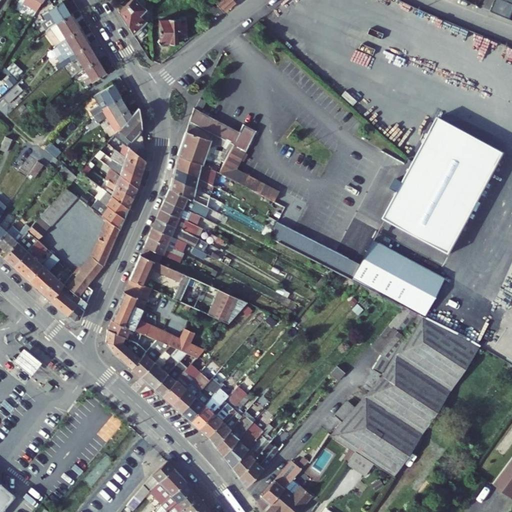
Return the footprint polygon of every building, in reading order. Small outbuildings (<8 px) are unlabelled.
[(24,10),(29,0),(20,0),(17,6),(24,10)] [(68,11),(61,0),(52,0),(38,8),(41,14),(47,11),(52,20),(68,11)] [(146,7),(138,0),(129,0),(118,12),(134,37),(149,23),(143,18),(149,14),(143,9),(146,7)] [(211,4),(199,12),(208,24),(235,1),(234,0),(215,0),(214,1),(216,4),(213,6),(211,4)] [(511,0),(493,0),(490,7),(510,15),(511,9),(511,0)] [(59,37),(77,26),(68,11),(52,20),(47,24),(39,31),(44,38),(54,32),(58,38),(59,37)] [(158,21),(157,37),(154,40),(158,43),(160,40),(177,40),(178,33),(187,33),(187,21),(158,21)] [(53,60),(86,40),(77,26),(59,37),(58,38),(61,45),(49,53),(53,60)] [(80,64),(95,55),(86,40),(53,60),(56,65),(74,54),(80,64)] [(83,82),(103,69),(95,55),(80,64),(85,72),(79,75),(83,82)] [(89,92),(94,100),(86,105),(90,112),(119,94),(110,80),(89,92)] [(14,83),(5,91),(10,96),(19,88),(14,83)] [(112,132),(130,112),(119,94),(90,112),(92,114),(94,118),(102,114),(112,132)] [(244,122),(239,130),(185,100),(181,116),(192,120),(222,136),(233,142),(245,149),(256,129),(244,122)] [(28,110),(24,105),(17,112),(21,116),(28,110)] [(138,107),(137,105),(130,112),(112,132),(119,137),(125,143),(141,127),(138,107)] [(23,118),(17,124),(28,134),(33,128),(23,118)] [(222,162),(213,158),(222,136),(192,120),(182,153),(218,169),(222,162)] [(446,146),(452,135),(439,130),(434,140),(446,146)] [(108,141),(112,144),(119,137),(112,132),(114,134),(108,141)] [(3,134),(0,141),(0,147),(5,150),(10,136),(3,134)] [(52,158),(58,151),(48,141),(42,148),(52,158)] [(238,164),(245,149),(233,142),(222,162),(218,169),(273,199),(279,185),(238,164)] [(137,152),(125,143),(122,151),(142,167),(145,159),(137,152)] [(144,147),(140,148),(137,152),(145,159),(144,147)] [(113,155),(139,175),(142,167),(122,151),(117,148),(112,155),(113,155)] [(212,180),(218,169),(182,153),(179,165),(212,180)] [(109,165),(135,185),(139,175),(113,155),(107,164),(109,165)] [(33,160),(24,173),(31,178),(40,164),(33,160)] [(90,164),(86,161),(79,169),(84,172),(90,164)] [(110,179),(130,195),(135,185),(109,165),(104,175),(110,179)] [(207,191),(212,180),(179,165),(175,177),(207,191)] [(55,172),(66,183),(71,177),(60,167),(55,172)] [(172,187),(202,202),(207,191),(175,177),(172,187)] [(393,472),(475,342),(479,344),(503,299),(511,303),(511,235),(501,230),(505,223),(496,219),(492,225),(401,178),(363,249),(352,243),(344,258),(273,221),(266,234),(274,237),(348,276),(400,302),(359,354),(363,356),(370,346),(377,350),(368,366),(376,371),(386,355),(388,356),(376,374),(349,407),(338,420),(327,433),(355,450),(375,462),(393,472)] [(130,195),(110,179),(106,189),(126,204),(130,195)] [(96,192),(94,195),(97,198),(121,216),(126,204),(106,189),(96,182),(94,184),(102,191),(99,194),(96,192)] [(75,193),(65,185),(29,224),(26,227),(32,232),(36,236),(75,193)] [(202,202),(172,187),(171,191),(167,200),(198,215),(202,210),(218,218),(221,211),(202,202)] [(87,198),(85,201),(107,219),(117,227),(121,216),(97,198),(96,199),(98,202),(95,205),(87,198)] [(198,215),(167,200),(162,210),(197,227),(202,217),(198,215)] [(197,227),(162,210),(157,219),(197,238),(201,229),(197,227)] [(0,233),(0,245),(5,250),(21,233),(26,227),(29,224),(24,219),(16,228),(10,223),(6,227),(0,233)] [(92,252),(80,267),(90,275),(105,255),(117,227),(107,219),(92,252)] [(197,238),(157,219),(153,228),(171,237),(179,240),(183,242),(196,249),(201,240),(197,238)] [(22,234),(2,256),(11,264),(26,247),(22,243),(32,232),(26,227),(21,233),(22,234)] [(171,237),(153,228),(149,236),(167,245),(171,237)] [(226,241),(213,235),(210,240),(223,247),(226,241)] [(26,247),(11,264),(26,278),(41,262),(36,257),(46,246),(36,236),(26,247)] [(149,236),(144,247),(163,255),(167,245),(149,236)] [(179,251),(183,242),(179,240),(175,249),(179,251)] [(170,258),(163,255),(144,247),(141,254),(212,285),(214,277),(175,260),(170,258)] [(175,260),(179,251),(175,249),(170,258),(175,260)] [(207,254),(220,261),(222,256),(210,249),(207,254)] [(41,262),(26,278),(48,297),(59,285),(63,281),(49,269),(59,258),(51,251),(41,262)] [(226,323),(246,300),(212,285),(141,254),(129,279),(142,285),(148,269),(178,282),(170,298),(226,323)] [(75,273),(85,283),(90,275),(80,267),(75,273)] [(317,272),(310,281),(317,285),(324,276),(317,272)] [(75,273),(66,284),(75,291),(77,293),(85,283),(75,273)] [(152,289),(142,285),(129,279),(112,318),(128,325),(138,329),(139,330),(142,331),(155,337),(169,344),(185,350),(197,356),(204,348),(189,341),(194,330),(184,326),(179,336),(139,317),(152,289)] [(85,283),(77,293),(80,296),(65,312),(72,318),(78,316),(90,288),(85,283)] [(59,285),(48,297),(65,312),(80,296),(77,293),(75,291),(71,296),(59,285)] [(121,334),(124,335),(128,325),(112,318),(109,328),(121,334)] [(123,343),(121,339),(121,334),(109,328),(104,344),(131,369),(144,352),(139,348),(134,352),(123,343)] [(133,340),(138,342),(142,331),(139,330),(138,329),(133,340)] [(151,344),(161,353),(163,351),(169,344),(155,337),(151,344)] [(185,350),(169,344),(163,351),(175,362),(185,350)] [(26,350),(16,363),(29,374),(40,361),(26,350)] [(185,350),(175,362),(185,370),(197,356),(185,350)] [(133,371),(146,355),(144,352),(131,369),(133,371)] [(146,355),(133,371),(140,377),(154,362),(146,355)] [(197,356),(185,370),(182,373),(162,396),(164,398),(171,404),(198,373),(193,369),(201,358),(197,356)] [(164,361),(159,366),(154,362),(140,377),(153,388),(171,367),(164,361)] [(182,373),(172,365),(171,367),(153,388),(162,396),(182,373)] [(205,384),(208,381),(198,373),(171,404),(180,412),(205,384)] [(189,420),(213,392),(205,384),(180,412),(189,420)] [(250,393),(247,390),(231,408),(207,437),(210,439),(215,446),(249,404),(245,400),(250,393)] [(213,392),(189,420),(197,428),(221,399),(213,392)] [(207,437),(231,408),(221,399),(197,428),(200,430),(207,437)] [(349,407),(340,400),(329,414),(338,420),(349,407)] [(257,413),(249,404),(215,446),(222,455),(257,413)] [(230,465),(265,423),(257,413),(222,455),(230,465)] [(265,423),(230,465),(239,475),(257,453),(271,436),(266,429),(275,418),(271,415),(265,423)] [(282,423),(271,436),(257,453),(239,475),(246,486),(284,441),(281,438),(288,428),(282,423)] [(126,467),(137,454),(129,447),(118,460),(126,467)] [(375,462),(355,450),(347,462),(368,475),(375,462)] [(511,452),(491,483),(510,496),(511,492),(511,452)] [(132,467),(140,457),(137,454),(126,467),(129,470),(132,467)] [(295,463),(300,467),(307,458),(302,454),(295,463)] [(166,457),(134,493),(141,500),(149,490),(172,464),(166,457)] [(291,459),(259,497),(269,504),(282,489),(300,467),(295,463),(291,459)] [(157,497),(180,472),(172,464),(149,490),(157,497)] [(139,473),(132,467),(129,470),(123,477),(115,487),(113,490),(120,496),(139,473)] [(120,475),(112,468),(104,478),(112,485),(120,475)] [(180,472),(157,497),(163,503),(185,478),(180,472)] [(115,487),(123,477),(120,475),(112,485),(115,487)] [(161,511),(167,511),(192,486),(185,478),(163,503),(162,504),(158,509),(161,511)] [(179,511),(198,494),(192,486),(167,511),(179,511)] [(298,486),(290,496),(282,489),(269,504),(263,511),(276,511),(277,511),(300,511),(306,505),(303,503),(310,494),(298,486)] [(0,508),(11,496),(0,487),(0,508)] [(192,511),(203,501),(198,494),(179,511),(192,511)] [(205,511),(210,509),(203,501),(192,511),(205,511)]
